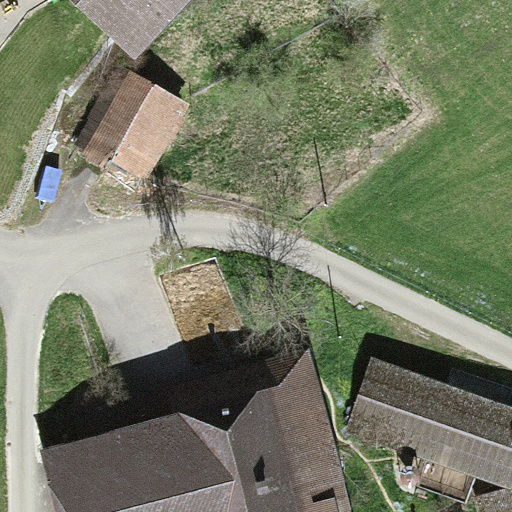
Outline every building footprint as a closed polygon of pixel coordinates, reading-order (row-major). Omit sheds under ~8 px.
[(83,0),(81,2),(136,53),(184,0),(83,0)] [(135,175),(177,99),(115,65),(73,141),(135,175)] [(511,476),(511,405),(372,357),(350,422),(511,477),(511,476)] [(349,511),(340,478),(325,482),(298,382),(153,422),(87,440),(48,451),(65,511),(349,511)] [(511,511),(511,483),(475,493),(479,511),(511,511)]
